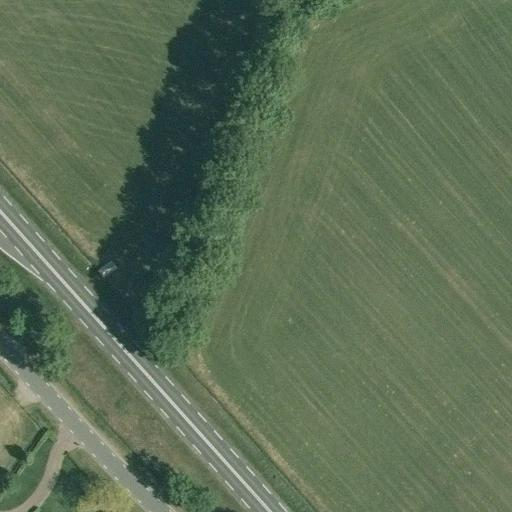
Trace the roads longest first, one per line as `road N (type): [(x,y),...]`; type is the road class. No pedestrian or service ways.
road 1 (primary): [(269,511),(0,212)]
road 2 (unclassified): [(160,511),(0,342)]
